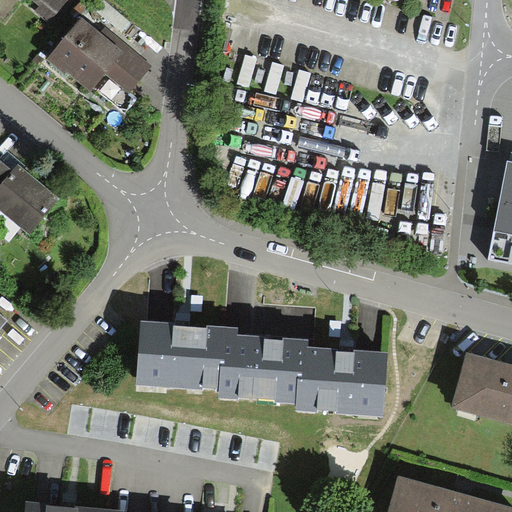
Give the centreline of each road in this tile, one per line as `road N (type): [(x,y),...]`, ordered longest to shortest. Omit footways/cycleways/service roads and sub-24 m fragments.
road 1 (residential): [(151,213),(224,244),(511,322)]
road 2 (residential): [(0,405),(123,264),(151,213)]
road 3 (residential): [(151,213),(169,161),(189,0)]
road 4 (residential): [(0,91),(151,213)]
